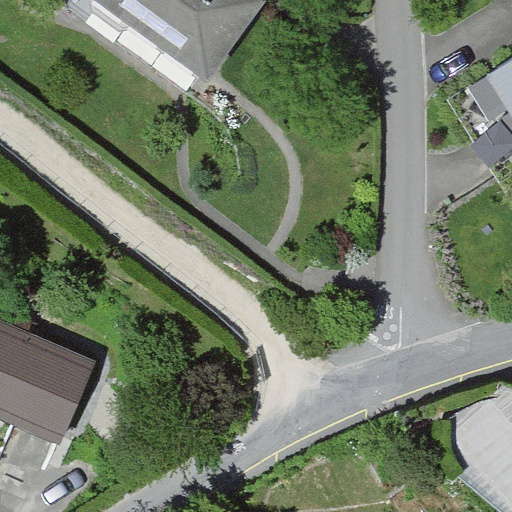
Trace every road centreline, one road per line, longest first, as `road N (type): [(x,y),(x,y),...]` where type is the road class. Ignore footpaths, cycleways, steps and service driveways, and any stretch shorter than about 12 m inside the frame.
road 1 (residential): [(394,0),(405,154),(403,381)]
road 2 (residential): [(168,511),(320,416),(403,381)]
